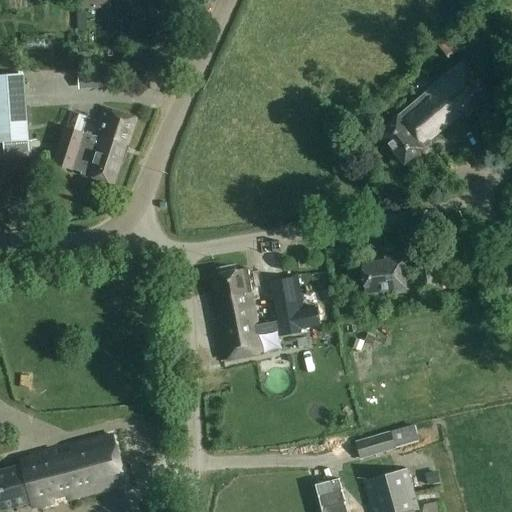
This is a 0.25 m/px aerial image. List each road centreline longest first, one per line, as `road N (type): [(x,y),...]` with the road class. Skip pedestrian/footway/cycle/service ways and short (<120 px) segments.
road 1 (unclassified): [(181,249),(438,212),(481,191)]
road 2 (unclassified): [(181,249),(195,428),(192,511)]
road 3 (tertiary): [(125,224),(228,0)]
road 4 (tertiary): [(0,252),(84,244),(125,224)]
